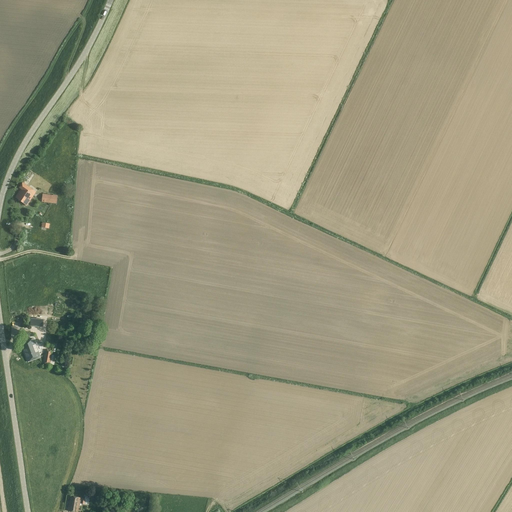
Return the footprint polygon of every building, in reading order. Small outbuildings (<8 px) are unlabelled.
[(36,192),(23,183),(19,188),(21,189),(15,198),(27,206),(36,192)] [(58,196),(43,194),(42,202),(57,204),(58,196)] [(40,357),(33,339),(20,344),(27,362),(40,357)] [(52,351),(45,350),(43,363),(50,365),(52,355),(51,354),(52,351)] [(80,498),(71,497),(68,511),(75,511),(77,511),(79,506),(81,506),(81,504),(84,504),(85,499),(82,498),(82,499),(80,499),(80,498)]
